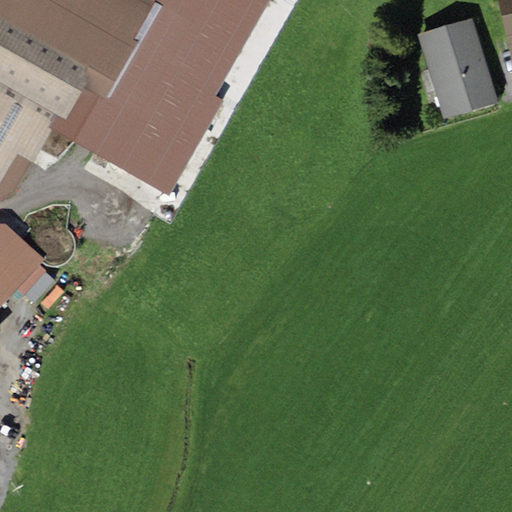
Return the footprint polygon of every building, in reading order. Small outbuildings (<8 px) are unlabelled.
[(0,0),(0,82),(57,115),(50,128),(53,130),(170,196),(223,102),(214,97),(269,0),(0,0)] [(511,0),(498,0),(511,56),(511,0)] [(498,103),(472,18),(417,35),(444,120),(498,103)] [(0,201),(16,195),(53,130),(50,128),(57,115),(0,82),(0,201)] [(0,335),(1,335),(0,334),(0,307),(43,258),(3,222),(0,222),(0,335)] [(55,280),(38,265),(17,289),(33,303),(55,280)]
